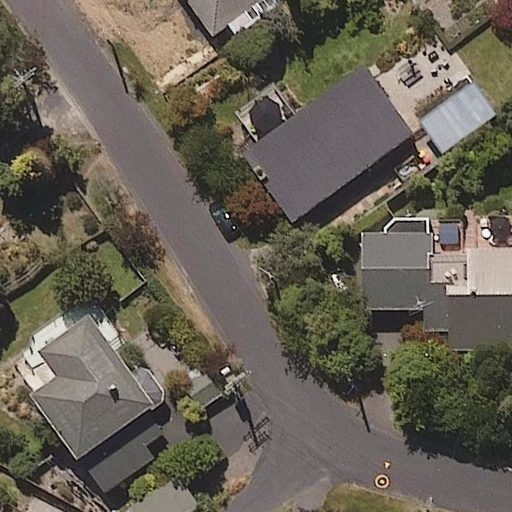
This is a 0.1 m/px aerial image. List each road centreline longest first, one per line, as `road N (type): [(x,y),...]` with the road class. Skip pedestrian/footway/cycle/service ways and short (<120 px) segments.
road 1 (residential): [(314,426),(39,0)]
road 2 (residential): [(511,496),(392,468),(314,426)]
